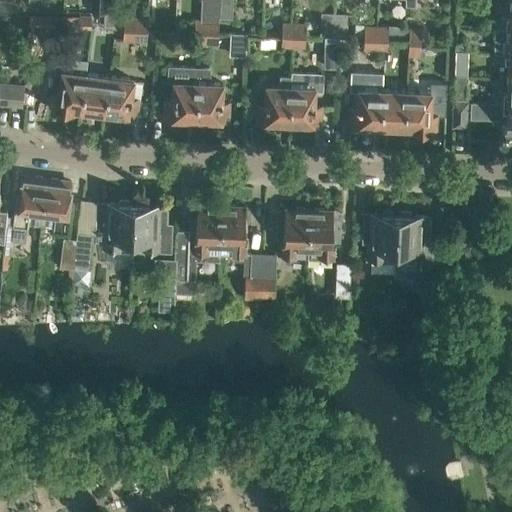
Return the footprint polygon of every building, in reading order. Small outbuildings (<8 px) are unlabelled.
[(0,0),(0,12),(18,16),(21,3),(0,0)] [(91,0),(91,12),(105,12),(105,0),(91,0)] [(105,0),(105,12),(104,28),(119,29),(120,1),(111,0),(105,0)] [(219,17),(219,0),(201,0),(201,19),(195,19),(195,31),(204,31),(205,19),(218,19),(218,17),(219,17)] [(231,18),(231,0),(219,0),(219,17),(231,18)] [(495,20),(494,28),(511,28),(511,3),(511,4),(510,18),(495,17),(495,20)] [(325,36),(332,37),(333,13),(320,12),(319,36),(325,36)] [(347,14),(333,13),(332,37),(337,37),(346,37),(347,14)] [(91,15),(75,15),(75,28),(91,28),(91,15)] [(135,16),(124,16),(123,28),(134,28),(135,16)] [(147,16),(135,16),(134,28),(146,28),(147,16)] [(204,31),(206,31),(218,32),(219,20),(218,19),(205,19),(204,31)] [(282,34),(293,35),(294,23),(283,22),(282,34)] [(294,23),(293,35),(305,35),(305,23),(294,23)] [(363,38),(375,38),(376,26),(364,26),(363,38)] [(375,38),(387,39),(388,27),(376,26),(375,38)] [(123,28),(123,40),(134,41),(134,28),(123,28)] [(146,28),(134,28),(134,41),(145,41),(146,28)] [(408,40),(420,40),(420,28),(408,28),(408,40)] [(511,28),(494,28),(493,52),(511,53),(511,28)] [(195,31),(194,43),(205,44),(206,31),(204,31),(195,31)] [(218,32),(206,31),(205,44),(218,44),(218,32)] [(246,31),(234,31),(233,55),(245,55),(246,31)] [(282,47),(292,47),(293,47),(293,35),(282,34),(282,47)] [(305,35),(293,35),(293,47),(304,48),(305,35)] [(325,36),(324,67),(336,67),(337,37),(332,37),(325,36)] [(363,38),(363,50),(374,51),(375,38),(363,38)] [(387,39),(375,38),(374,51),(387,51),(387,39)] [(420,40),(408,40),(407,55),(419,55),(420,40)] [(468,51),(455,51),(454,68),(454,73),(454,75),(467,76),(467,75),(468,51)] [(508,78),(511,77),(511,53),(493,52),(493,62),(508,62),(508,78)] [(52,91),(50,108),(80,112),(81,108),(85,73),(87,61),(57,57),(55,73),(60,73),(57,91),(52,91)] [(24,83),(24,87),(40,89),(43,67),(27,64),(26,73),(25,73),(24,83)] [(173,81),(172,101),(165,100),(164,116),(196,118),(198,65),(167,64),(167,81),(173,81)] [(221,103),(222,83),(209,82),(210,66),(198,65),(196,118),(227,119),(228,103),(221,103)] [(321,89),(322,72),(291,70),(290,86),(288,121),(320,123),(320,107),(314,107),(314,89),(321,89)] [(108,76),(85,73),(81,108),(104,111),(108,76)] [(258,105),(257,120),(288,121),(290,86),(290,75),(279,74),(278,85),(266,85),(266,105),(258,105)] [(453,100),(467,101),(467,76),(454,75),(453,91),(453,95),(453,100)] [(137,100),(130,99),(132,80),(108,76),(104,111),(135,115),(137,100)] [(511,102),(511,77),(508,78),(507,92),(492,91),(492,102),(511,102)] [(0,80),(0,103),(22,106),(24,87),(24,83),(0,80)] [(405,91),(404,126),(404,130),(434,131),(435,113),(445,113),(446,87),(431,86),(430,92),(405,91)] [(349,124),(381,125),(382,90),(358,89),(357,108),(350,108),(349,124)] [(381,125),(404,126),(405,91),(382,90),(381,125)] [(467,101),(453,100),(453,109),(452,126),(466,126),(466,116),(467,101)] [(511,102),(492,102),(467,101),(466,116),(469,116),(469,117),(471,117),(471,116),(496,117),(496,112),(501,112),(501,113),(502,113),(502,112),(507,112),(506,127),(511,127),(511,102)] [(25,241),(27,222),(41,224),(42,211),(46,178),(43,178),(41,176),(36,175),(33,177),(21,175),(19,195),(16,194),(13,217),(6,216),(5,230),(4,242),(3,253),(13,254),(14,240),(25,241)] [(71,182),(59,180),(57,178),(52,177),(49,179),(46,178),(42,211),(41,224),(53,226),(52,230),(67,232),(71,201),(68,201),(71,182)] [(109,212),(97,211),(96,233),(95,241),(105,242),(104,249),(131,250),(133,203),(109,202),(109,212)] [(164,222),(165,210),(157,210),(157,204),(133,203),(131,250),(171,252),(172,222),(164,222)] [(175,260),(175,292),(195,293),(196,258),(219,259),(221,206),(197,206),(196,219),(194,219),(194,228),(188,228),(188,229),(176,229),(175,260)] [(262,275),(249,275),(250,252),(245,251),(246,236),(244,236),(245,207),(221,206),(219,259),(235,259),(244,260),(243,275),(244,275),(243,296),(261,297),(261,295),(262,275)] [(307,257),(308,210),(285,209),(284,219),(276,219),(276,238),(281,238),(281,256),(307,257)] [(333,211),(308,210),(307,257),(333,258),(334,241),(339,241),(340,221),(332,221),(333,211)] [(366,259),(386,260),(395,260),(396,214),(373,213),(372,222),(364,221),(364,242),(367,242),(366,259)] [(395,260),(394,274),(421,275),(421,251),(427,251),(429,215),(396,214),(395,260)] [(73,268),(71,282),(83,284),(89,278),(90,268),(93,233),(76,231),(76,238),(73,268)] [(73,268),(76,238),(63,236),(59,266),(68,267),(67,276),(67,282),(71,282),(73,268)] [(175,292),(175,260),(157,259),(157,276),(163,276),(163,291),(161,291),(160,305),(174,306),(175,292)] [(349,296),(350,263),(336,262),(335,295),(349,296)] [(273,295),(274,276),(262,275),(261,295),(273,295)] [(380,302),(378,322),(392,323),(394,303),(380,302)]
